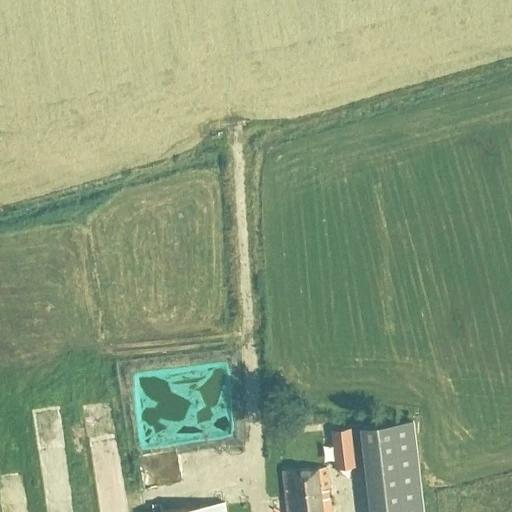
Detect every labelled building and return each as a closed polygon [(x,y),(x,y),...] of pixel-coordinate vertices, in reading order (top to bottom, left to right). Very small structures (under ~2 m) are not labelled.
[(159,449),(157,411),(147,412),(146,393),(141,393),(144,449),(159,449)] [(373,511),(425,511),(415,420),(364,426),(373,511)] [(341,429),(342,438),(343,456),(357,455),(355,428),(341,429)] [(288,511),(332,511),(327,467),(284,472),(288,511)] [(0,486),(9,486),(8,469),(0,469),(0,486)] [(226,511),(226,502),(154,511),(226,511)]
